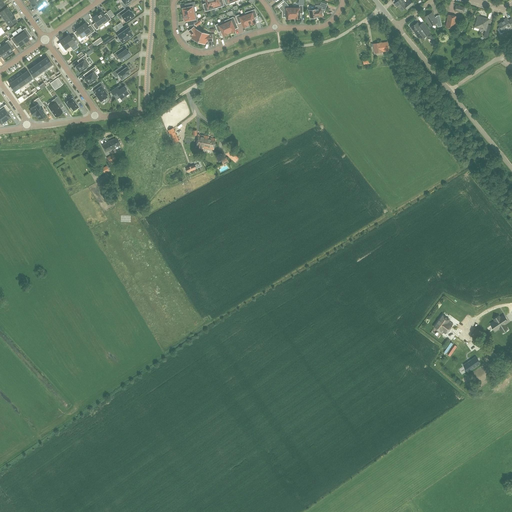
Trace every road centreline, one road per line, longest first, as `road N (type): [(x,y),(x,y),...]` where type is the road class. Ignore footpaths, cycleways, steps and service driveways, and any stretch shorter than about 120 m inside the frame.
road 1 (residential): [(190,89),(254,54),(344,34),(382,8)]
road 2 (residential): [(152,0),(145,107),(95,118)]
road 3 (residential): [(176,0),(177,39),(199,53),(277,28)]
